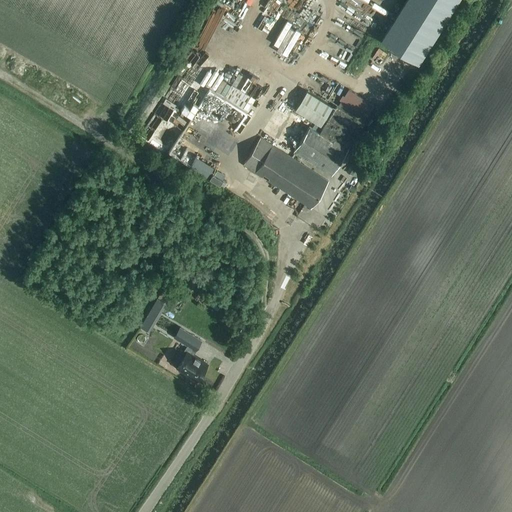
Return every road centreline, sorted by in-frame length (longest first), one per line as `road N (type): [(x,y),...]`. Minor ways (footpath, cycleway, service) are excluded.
road 1 (unclassified): [(145,511),(257,336),(286,271)]
road 2 (track): [(265,318),(264,257),(253,234),(113,148)]
